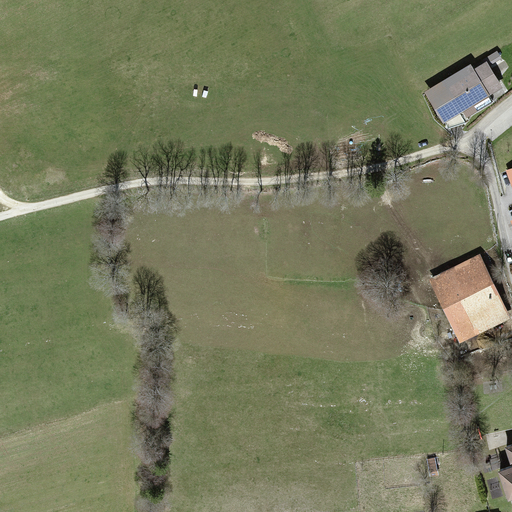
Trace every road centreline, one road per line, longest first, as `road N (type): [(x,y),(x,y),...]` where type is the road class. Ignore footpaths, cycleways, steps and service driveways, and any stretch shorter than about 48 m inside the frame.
road 1 (track): [(0,218),(148,183),(354,177),(478,140)]
road 2 (residential): [(511,266),(478,140),(511,99)]
